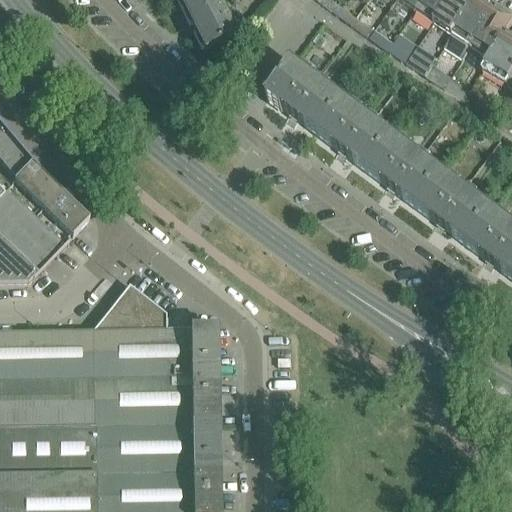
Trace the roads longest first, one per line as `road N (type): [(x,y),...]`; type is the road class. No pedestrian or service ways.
road 1 (residential): [(511,330),(258,143),(103,0)]
road 2 (tertiary): [(17,0),(65,60),(197,180),(389,320)]
road 3 (unclassified): [(257,511),(253,353),(244,329),(126,237)]
road 4 (unclassified): [(126,237),(0,97)]
road 5 (unclassified): [(0,311),(72,309),(126,237)]
road 6 (tertiary): [(389,320),(511,412)]
road 7 (tertiary): [(511,384),(389,320)]
